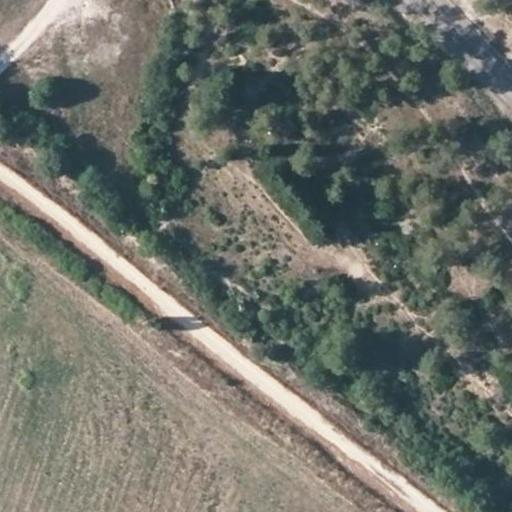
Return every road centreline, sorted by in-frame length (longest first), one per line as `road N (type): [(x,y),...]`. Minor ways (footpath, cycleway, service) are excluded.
road 1 (track): [(211,0),(186,100),(196,137),(288,219),(371,278),(511,419)]
road 2 (tertiary): [(426,0),(511,86)]
